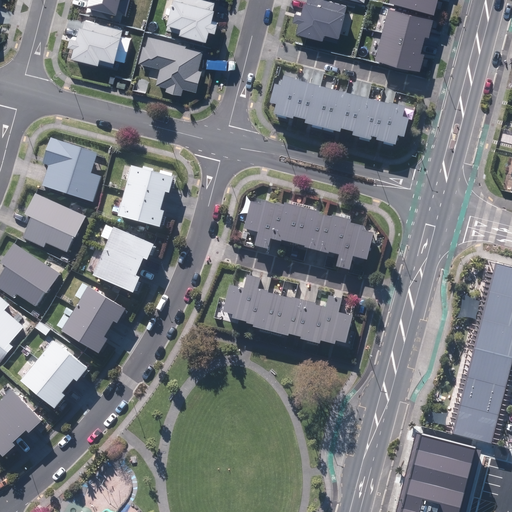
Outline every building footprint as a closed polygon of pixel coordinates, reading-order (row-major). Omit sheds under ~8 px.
[(127,12),(130,0),(89,0),(89,3),(127,12)] [(209,37),(211,27),(217,28),(219,20),(213,18),(215,11),(216,5),(215,5),(216,0),(173,0),(169,20),(184,23),(182,30),(189,31),(189,33),(206,38),(206,36),(209,37)] [(298,29),(338,39),(347,1),(341,0),(304,0),(305,1),(303,9),(296,8),(294,17),(301,19),(298,29)] [(383,30),(428,40),(429,35),(434,16),(389,5),(383,30)] [(102,54),(117,58),(125,26),(84,15),(82,23),(79,35),(73,33),(71,42),(76,43),(74,53),(100,60),(102,54)] [(377,54),(422,65),(427,46),(428,40),(383,30),(377,54)] [(167,87),(183,91),(184,85),(197,88),(202,67),(199,67),(201,57),(204,47),(196,45),(197,44),(149,32),(147,42),(144,42),(140,60),(161,65),(157,82),(167,84),(167,87)] [(309,83),(285,77),(282,87),(276,85),(271,104),(277,106),(275,115),(294,120),(295,117),(300,119),(309,83)] [(333,89),(309,83),(300,119),(307,120),(306,124),(322,129),(333,89)] [(357,96),(333,89),(322,129),(341,133),(342,130),(347,131),(357,96)] [(380,102),(357,96),(347,131),(354,133),(353,136),(370,140),(371,137),(380,102)] [(380,102),(371,137),(378,139),(377,141),(395,145),(398,136),(404,138),(410,119),(403,117),(405,108),(380,102)] [(44,186),(94,202),(102,177),(92,174),(99,154),(52,139),(44,164),(50,166),(44,186)] [(131,166),(124,191),(163,201),(165,192),(169,193),(173,177),(131,166)] [(163,201),(124,191),(118,215),(160,226),(164,211),(161,210),(163,201)] [(87,216),(37,194),(28,215),(34,218),(25,238),(46,247),(48,243),(69,252),(76,237),(78,238),(87,216)] [(322,214),(322,212),(287,203),(287,205),(280,203),(280,205),(265,201),(264,204),(254,202),(248,229),(261,232),(258,246),(271,249),(274,238),(284,241),(284,240),(308,246),(307,247),(332,253),(332,252),(342,254),(339,266),(352,270),(356,256),(369,260),(376,233),(366,230),(367,227),(353,223),(354,220),(335,215),(335,217),(322,214)] [(114,227),(103,251),(139,267),(143,259),(147,260),(154,245),(114,227)] [(61,274),(16,244),(3,263),(9,267),(0,279),(0,287),(15,298),(18,294),(37,307),(47,292),(49,293),(61,274)] [(139,267),(103,251),(92,274),(132,292),(139,277),(136,275),(139,267)] [(445,428),(491,440),(511,359),(511,264),(496,261),(494,268),(487,266),(445,428)] [(234,285),(227,312),(236,314),(235,317),(250,321),(249,323),(257,325),(256,326),(291,335),(292,333),(304,336),(303,338),(323,343),(324,340),(338,343),(339,340),(348,342),(355,316),(341,312),(345,299),(332,295),(329,307),(318,305),(319,303),(294,297),(294,298),(271,292),(271,291),(261,288),(263,278),(251,275),(247,288),(234,285)] [(88,286),(75,308),(109,329),(114,321),(117,323),(125,309),(88,286)] [(0,362),(13,346),(9,343),(23,326),(4,310),(9,304),(0,296),(0,362)] [(109,329),(75,308),(61,330),(98,353),(107,339),(104,337),(109,329)] [(53,340),(37,360),(67,386),(73,379),(76,381),(87,368),(53,340)] [(67,386),(37,360),(20,380),(54,408),(64,395),(62,393),(67,386)] [(11,390),(0,399),(0,415),(19,437),(26,430),(28,433),(41,422),(11,390)] [(19,437),(0,415),(0,453),(2,456),(15,445),(12,443),(19,437)] [(474,448),(418,433),(396,511),(464,511),(480,450),(474,448)]
